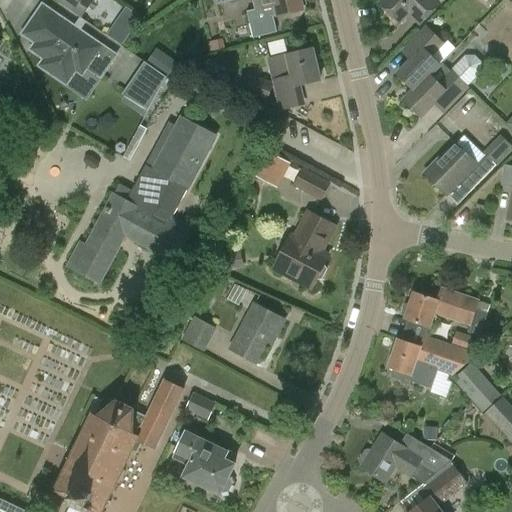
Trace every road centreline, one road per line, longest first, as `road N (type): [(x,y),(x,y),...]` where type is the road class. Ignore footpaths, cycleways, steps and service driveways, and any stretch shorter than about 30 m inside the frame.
road 1 (residential): [(291,489),(362,348),(380,276),(382,225)]
road 2 (residential): [(375,180),(195,81)]
road 3 (residential): [(375,180),(337,0)]
road 4 (residential): [(511,254),(382,225)]
